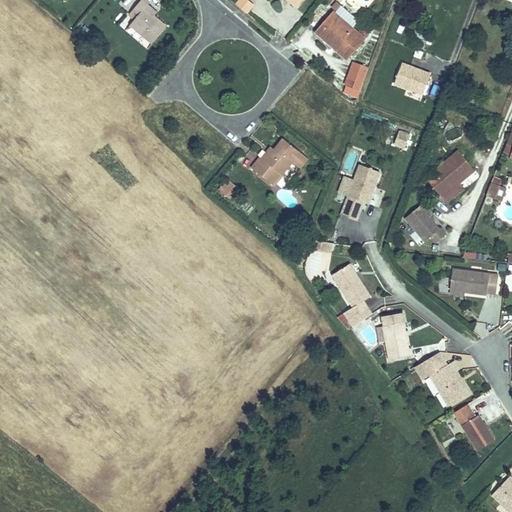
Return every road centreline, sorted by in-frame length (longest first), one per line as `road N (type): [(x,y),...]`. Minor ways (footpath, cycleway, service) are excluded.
road 1 (residential): [(217,28),(191,51),(186,79),(202,111),(236,123),(268,107),(277,71),(259,38),(226,27)]
road 2 (residential): [(382,251),(409,286),(482,347),(511,403)]
